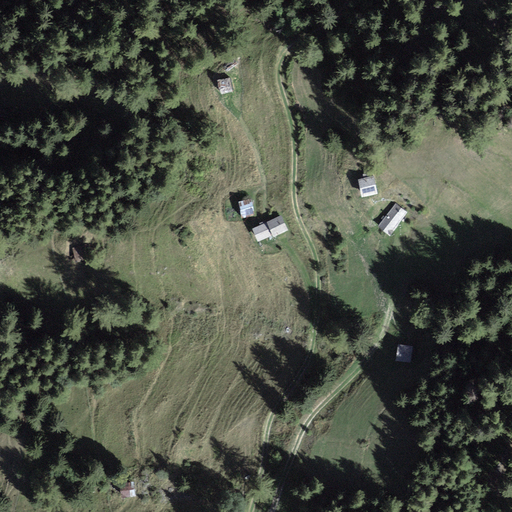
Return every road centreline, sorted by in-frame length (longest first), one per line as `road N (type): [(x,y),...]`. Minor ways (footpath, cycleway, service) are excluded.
road 1 (track): [(257,511),(269,437),(302,376),(319,303),(319,259),(299,213),(285,67),(294,48),(352,11),(356,0)]
road 2 (track): [(276,511),(299,438),(391,337),(404,305),(400,236)]
